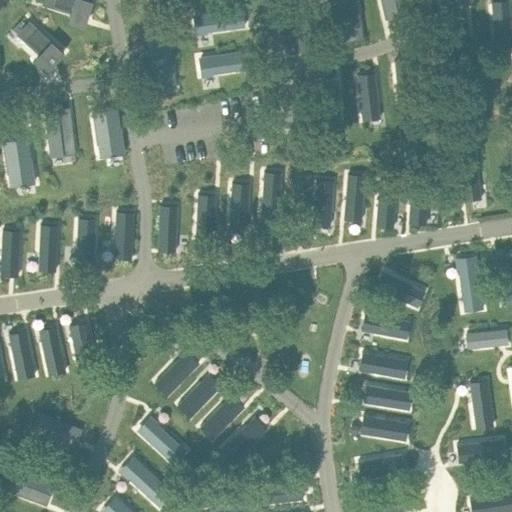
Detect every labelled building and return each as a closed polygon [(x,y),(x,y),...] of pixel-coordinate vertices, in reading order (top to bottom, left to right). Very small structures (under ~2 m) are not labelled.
[(43,0),(42,3),(69,11),(86,16),(91,0),(43,0)] [(406,0),(381,0),(386,17),(409,11),(406,0)] [(511,38),(508,0),(500,0),(491,1),(496,45),(511,43),(511,38)] [(289,7),(279,9),(287,52),(310,48),(303,5),(295,6),(295,4),(289,5),(289,7)] [(196,23),(194,23),(195,35),(207,33),(207,31),(245,26),(242,8),(195,15),(196,23)] [(30,19),(17,33),(38,52),(51,64),(64,50),(30,19)] [(468,29),(451,30),(456,74),(473,72),(468,29)] [(160,40),(148,42),(150,55),(152,55),(157,91),(175,88),(168,41),(160,42),(160,40)] [(202,64),(200,64),(201,76),(213,75),(213,73),(250,68),(248,50),(200,56),(202,64)] [(411,58),(394,60),(399,104),(416,102),(411,58)] [(374,72),(357,74),(362,118),(379,116),(374,72)] [(337,81),(319,82),(322,134),(330,134),(330,136),(342,135),(341,123),(339,123),(337,81)] [(68,106),(44,109),(50,157),(74,154),(68,106)] [(117,106),(93,110),(100,156),(109,154),(109,156),(115,155),(115,153),(124,152),(117,106)] [(27,137),(3,141),(10,187),(19,185),(19,187),(25,186),(25,184),(34,183),(27,137)] [(474,152),(458,154),(463,198),(480,196),(474,152)] [(264,171),(261,215),(278,216),(281,172),(264,171)] [(347,173),(344,217),(361,219),(364,175),(347,173)] [(412,176),(409,220),(426,221),(429,177),(412,176)] [(316,179),(313,222),(330,224),(333,180),(316,179)] [(380,180),(376,223),(393,225),(397,181),(380,180)] [(232,182),(230,226),(247,227),(249,183),(232,182)] [(197,193),(195,237),(212,238),(214,194),(197,193)] [(160,204),(158,248),(175,249),(177,205),(160,204)] [(116,211),(114,255),(131,255),(133,212),(116,211)] [(78,217),(76,261),(93,262),(95,218),(78,217)] [(40,224),(38,268),(55,268),(57,224),(40,224)] [(2,229),(0,273),(17,274),(19,230),(2,229)] [(467,255),(455,257),(457,269),(459,269),(465,310),(482,308),(475,256),(467,257),(467,255)] [(511,257),(497,260),(503,303),(511,301),(511,257)] [(384,271),(377,288),(417,306),(424,289),(384,271)] [(366,311),(363,329),(406,337),(409,320),(366,311)] [(87,322),(69,326),(77,369),(95,366),(87,322)] [(57,327),(39,331),(47,374),(65,371),(57,327)] [(506,327),(466,332),(468,346),(507,341),(506,327)] [(26,332),(8,335),(17,378),(34,375),(26,332)] [(185,351),(154,382),(167,395),(198,364),(185,351)] [(363,352),(360,370),(404,377),(407,359),(363,352)] [(208,373),(177,404),(190,417),(221,385),(208,373)] [(487,380),(469,382),(476,426),(493,424),(487,380)] [(368,384),(365,402),(408,408),(411,390),(368,384)] [(230,395),(199,426),(212,439),(243,407),(230,395)] [(143,424),(138,430),(173,463),(185,450),(157,424),(159,422),(150,414),(142,423),(143,424)] [(364,415),(362,433),(405,439),(408,421),(364,415)] [(40,425),(36,436),(68,448),(72,437),(78,439),(82,428),(50,416),(46,427),(40,425)] [(253,416),(222,448),(235,460),(266,429),(253,416)] [(502,439),(458,444),(460,462),(504,457),(502,439)] [(403,453),(359,460),(362,478),(406,470),(403,453)] [(127,461),(118,470),(127,478),(129,477),(159,505),(172,492),(134,457),(128,462),(127,461)] [(12,464),(3,486),(47,502),(55,480),(12,464)] [(299,480),(256,485),(257,503),(301,498),(299,480)] [(240,483),(196,489),(199,507),(242,501),(240,483)] [(408,491),(365,500),(367,511),(394,511),(412,508),(408,491)] [(511,492),(471,499),(473,511),(499,511),(511,510),(511,492)] [(109,501),(101,510),(103,511),(132,511),(116,497),(111,503),(109,501)]
